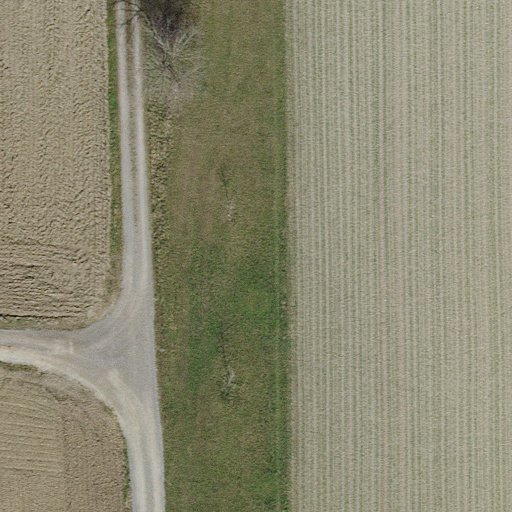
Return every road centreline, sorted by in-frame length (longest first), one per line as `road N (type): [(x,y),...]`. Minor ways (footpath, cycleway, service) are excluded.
road 1 (track): [(144,511),(134,0)]
road 2 (track): [(140,373),(0,365)]
